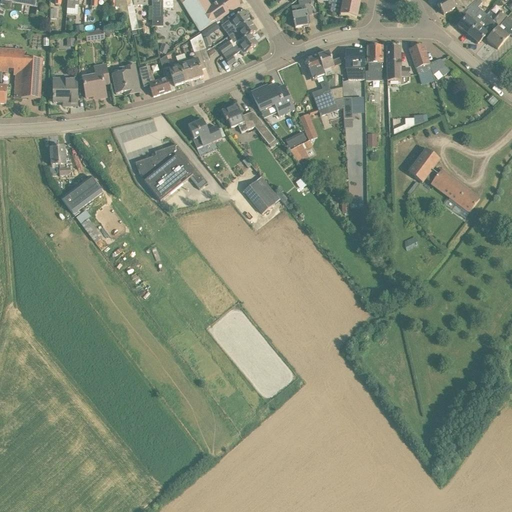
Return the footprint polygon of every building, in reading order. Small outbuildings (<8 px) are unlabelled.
[(79,0),(69,0),(68,10),(76,11),(76,7),(79,7),(79,0)] [(109,8),(111,8),(111,13),(119,13),(118,15),(128,16),(125,0),(103,0),(104,0),(110,1),(109,8)] [(125,0),(128,16),(131,26),(132,31),(138,30),(134,6),(148,6),(147,0),(125,0)] [(157,0),(158,1),(152,1),(152,28),(163,28),(163,10),(173,10),(173,1),(173,0),(157,0)] [(180,0),(186,10),(201,0),(180,0)] [(218,20),(218,21),(239,7),(234,0),(222,0),(210,8),(205,0),(201,0),(186,10),(200,32),(199,32),(200,32),(218,20)] [(295,28),(309,26),(307,16),(312,15),(309,0),(307,0),(298,2),(299,6),(291,7),(295,28)] [(328,0),(328,4),(342,7),(340,15),(356,19),(359,3),(343,0),(328,0)] [(442,0),(436,4),(443,16),(455,8),(460,16),(477,0),(442,0)] [(458,28),(468,36),(486,15),(477,8),(482,3),(477,0),(460,16),(465,20),(458,28)] [(508,17),(501,11),(493,21),(495,24),(499,27),(502,24),(507,18),(508,17)] [(235,32),(250,22),(243,13),(232,21),(231,20),(227,23),(228,26),(221,30),(228,40),(236,34),(235,32)] [(495,24),(493,21),(486,15),(468,36),(478,45),(495,24)] [(511,22),(507,18),(502,24),(499,27),(487,41),(497,50),(510,36),(511,37),(511,22)] [(223,27),(219,20),(218,21),(204,30),(209,37),(223,27)] [(223,54),(250,36),(256,32),(250,22),(235,32),(236,34),(228,40),(230,44),(220,50),(223,54)] [(104,31),(86,34),(87,43),(105,41),(104,31)] [(201,35),(195,38),(203,62),(209,60),(201,35)] [(246,54),(257,45),(250,36),(223,54),(223,56),(227,61),(225,62),(228,66),(235,61),(233,57),(240,52),(244,57),(246,55),(246,54)] [(187,63),(193,81),(202,77),(200,71),(206,69),(203,62),(195,38),(190,42),(194,54),(196,60),(187,63)] [(202,40),(205,49),(210,47),(212,47),(209,38),(202,40)] [(166,56),(169,48),(162,45),(159,53),(166,56)] [(365,82),(370,82),(381,82),(382,47),(368,47),(368,73),(365,73),(365,82)] [(432,72),(434,77),(439,72),(443,77),(449,72),(440,60),(429,65),(422,47),(410,51),(416,70),(418,76),(419,76),(432,72)] [(400,78),(411,78),(411,70),(403,70),(403,63),(400,63),(400,48),(387,48),(388,83),(401,82),(400,78)] [(6,87),(0,87),(1,76),(15,77),(14,98),(40,100),(43,61),(24,59),(25,51),(0,49),(0,106),(5,107),(6,87)] [(213,49),(207,53),(210,57),(216,53),(213,49)] [(355,51),(345,51),(345,68),(346,68),(348,80),(364,80),(364,68),(364,50),(355,50),(355,51)] [(334,69),(333,67),(340,65),(340,58),(331,61),(328,52),(317,56),(325,77),(333,75),(331,70),(334,69)] [(184,83),(178,66),(177,63),(169,66),(166,56),(159,60),(163,70),(168,68),(174,87),(184,83)] [(320,118),(344,110),(343,99),(334,101),(330,90),(325,77),(317,56),(306,61),(312,80),(316,79),(318,85),(320,84),(322,91),(312,95),(320,118)] [(184,83),(193,81),(187,63),(178,66),(184,83)] [(110,85),(106,66),(94,68),(95,73),(82,76),(86,99),(98,96),(98,100),(106,98),(104,86),(110,85)] [(111,70),(116,95),(125,93),(125,96),(140,93),(135,66),(111,70)] [(149,86),(153,97),(170,92),(166,79),(154,82),(153,77),(142,81),(143,87),(149,86)] [(53,80),(53,103),(63,103),(63,107),(77,107),(77,80),(53,80)] [(274,106),(279,117),(295,110),(284,86),(277,90),(275,85),(267,89),(258,93),(257,91),(251,94),(260,113),(274,106)] [(343,99),(342,88),(330,90),(334,101),(343,99)] [(343,99),(344,110),(345,127),(352,127),(352,113),(364,113),(363,98),(343,99)] [(485,106),(477,114),(482,119),(490,111),(485,106)] [(230,130),(238,127),(241,135),(255,129),(268,146),(275,141),(253,112),(241,117),(237,107),(222,113),(226,124),(228,123),(230,130)] [(299,119),(309,142),(318,139),(308,115),(299,119)] [(405,120),(405,126),(394,130),(394,135),(414,127),(413,120),(405,120)] [(194,142),(197,150),(203,148),(222,140),(221,139),(218,130),(216,127),(207,132),(202,121),(187,127),(194,142)] [(302,133),(294,137),(298,145),(305,141),(302,133)] [(377,138),(368,138),(368,149),(377,149),(377,138)] [(309,142),(289,152),(295,159),(306,154),(304,150),(311,147),(309,142)] [(204,180),(176,146),(175,146),(175,148),(170,152),(135,164),(139,176),(145,182),(144,183),(160,203),(192,177),(199,185),(204,180)] [(51,166),(52,166),(53,168),(48,169),(49,176),(59,174),(59,177),(71,176),(70,169),(66,169),(65,149),(50,150),(51,166)] [(424,184),(426,181),(431,185),(470,214),(479,201),(441,172),(438,176),(433,172),(441,161),(426,150),(409,173),(424,184)] [(251,167),(246,160),(243,162),(248,169),(251,167)] [(102,193),(91,178),(61,200),(73,215),(102,193)] [(276,196),(261,178),(243,193),(262,216),(280,200),(276,196)] [(280,200),(283,204),(287,200),(280,192),(276,196),(280,200)] [(342,203),(342,215),(350,215),(349,203),(342,203)] [(84,212),(74,217),(77,224),(87,219),(84,212)] [(84,220),(78,225),(93,243),(99,239),(84,220)]
